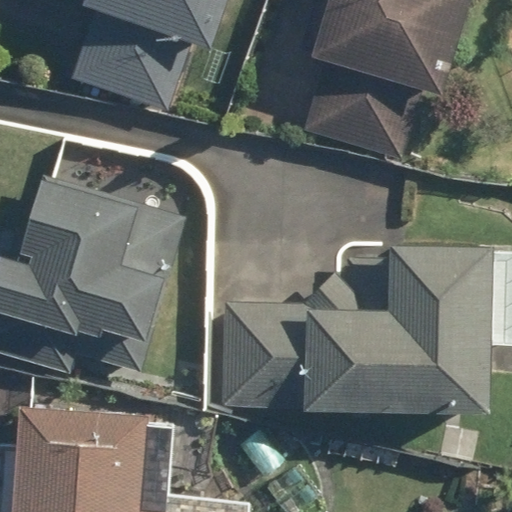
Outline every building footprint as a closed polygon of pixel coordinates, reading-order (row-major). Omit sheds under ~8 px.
[(184,107),(217,0),(72,0),(52,66),(184,107)] [(452,0),(316,0),(280,107),(402,148),(452,0)] [(149,245),(165,190),(136,181),(141,164),(90,149),(85,167),(65,161),(42,240),(16,232),(0,287),(0,342),(83,366),(89,345),(117,354),(161,366),(192,258),(149,245)] [(485,413),(492,255),(275,246),(268,404),(485,413)] [(238,511),(244,444),(4,425),(0,473),(0,511),(238,511)]
